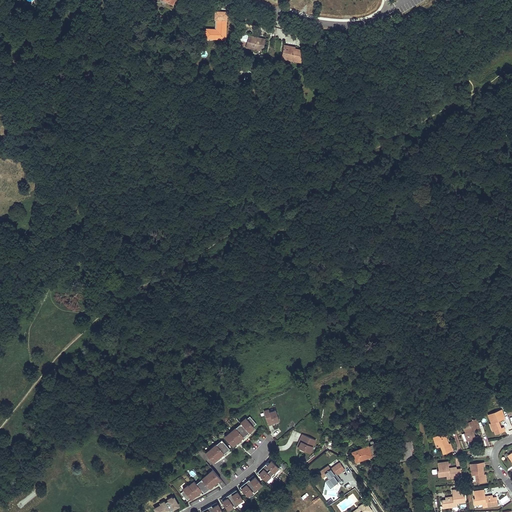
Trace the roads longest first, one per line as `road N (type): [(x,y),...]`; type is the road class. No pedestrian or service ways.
road 1 (track): [(475,94),(104,308),(0,427)]
road 2 (residential): [(259,0),(342,25),(360,24),(398,1)]
